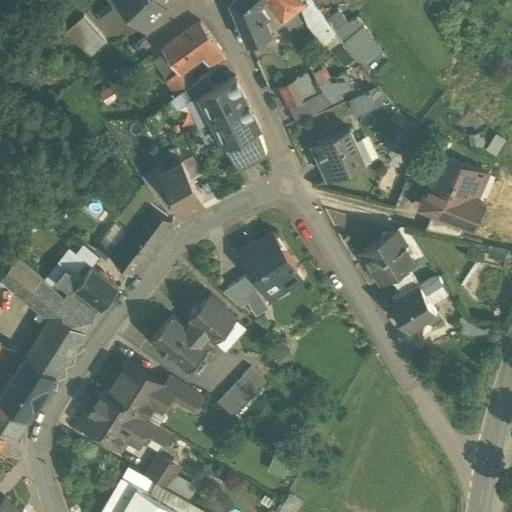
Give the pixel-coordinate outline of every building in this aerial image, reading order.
[(127,0),(146,20),(167,0),(127,0)] [(232,0),(232,1),(232,3),(232,5),(248,43),(271,33),(265,19),(270,15),(269,14),(260,4),(264,0),(232,0)] [(268,0),(264,0),(260,4),(269,14),(275,8),(268,0)] [(268,0),(275,8),(283,18),(300,5),(306,0),(268,0)] [(326,20),(309,0),(306,0),(300,5),(303,9),(308,22),(324,41),(335,32),(326,20)] [(338,11),(326,20),(335,32),(344,42),(356,32),(338,11)] [(89,58),(105,44),(84,20),(68,34),(89,58)] [(200,21),(163,47),(179,70),(201,54),(216,42),(200,21)] [(335,32),(324,41),(332,50),(344,42),(335,32)] [(216,42),(201,54),(211,69),(226,58),(216,42)] [(344,72),(319,82),(324,90),(333,103),(357,92),(344,72)] [(186,73),(176,79),(183,87),(191,82),(186,73)] [(207,73),(184,90),(189,100),(201,94),(201,93),(214,87),(207,73)] [(307,73),(297,78),(301,86),(311,81),(307,73)] [(214,87),(201,93),(201,94),(213,118),(247,101),(235,76),(214,87)] [(297,78),(280,86),(290,107),(291,106),(317,93),(311,81),(301,86),(297,78)] [(386,94),(378,84),(367,89),(377,102),(386,94)] [(317,93),(291,106),(297,120),(333,103),(324,90),(317,93)] [(247,101),(213,118),(226,145),(227,144),(259,128),(260,128),(247,101)] [(397,108),(392,116),(402,123),(406,114),(397,108)] [(350,125),(313,141),(329,177),(361,163),(352,143),(357,141),(350,125)] [(259,128),(227,144),(238,166),(267,153),(259,128)] [(489,171),(445,152),(423,203),(434,208),(466,222),(473,225),(484,200),(477,198),(489,171)] [(204,198),(182,158),(163,168),(169,181),(182,204),(184,209),(204,198)] [(169,181),(154,189),(170,210),(182,204),(169,181)] [(173,217),(148,199),(145,204),(128,226),(153,243),(173,217)] [(466,222),(434,208),(426,225),(461,234),(466,222)] [(153,243),(128,226),(112,247),(108,252),(109,253),(132,270),(153,243)] [(400,244),(391,228),(363,245),(383,279),(416,258),(405,241),(400,244)] [(295,263),(274,229),(240,250),(261,284),(277,274),(295,263)] [(112,247),(103,239),(96,250),(106,257),(109,253),(108,252),(112,247)] [(51,286),(16,255),(2,276),(52,319),(57,312),(84,330),(95,314),(71,293),(68,290),(63,296),(51,286)] [(416,258),(383,279),(388,288),(422,268),(416,258)] [(295,263),(277,274),(286,288),(304,277),(295,263)] [(119,287),(92,265),(81,279),(75,287),(100,307),(102,308),(119,287)] [(66,268),(51,286),(63,296),(68,290),(71,293),(75,287),(81,279),(66,268)] [(269,306),(248,272),(223,288),(241,304),(247,300),(256,314),(269,306)] [(440,273),(431,275),(421,281),(432,299),(449,289),(440,273)] [(277,274),(261,284),(270,298),(286,288),(277,274)] [(421,281),(392,299),(408,326),(437,308),(432,299),(421,281)] [(100,307),(75,287),(71,293),(95,314),(100,307)] [(211,292),(188,316),(193,320),(209,335),(215,340),(237,316),(211,292)] [(52,319),(29,355),(57,373),(84,330),(57,312),(52,319)] [(193,320),(187,327),(172,313),(150,338),(169,356),(171,354),(188,370),(209,347),(203,342),(209,335),(193,320)] [(493,324),(460,318),(461,331),(490,336),(493,324)] [(26,354),(0,394),(28,417),(57,373),(29,355),(26,354)] [(127,361),(106,394),(145,419),(154,405),(163,410),(171,397),(174,391),(166,386),(127,361)] [(251,367),(217,401),(233,417),(267,383),(251,367)] [(202,396),(172,376),(166,386),(174,391),(171,397),(192,411),(202,396)] [(106,394),(103,392),(82,425),(119,448),(126,437),(139,445),(153,424),(145,419),(106,394)] [(28,417),(0,394),(0,417),(2,420),(1,421),(5,423),(1,430),(14,440),(28,417)] [(179,470),(159,457),(153,465),(174,478),(179,470)] [(153,465),(145,477),(167,490),(173,481),(174,479),(174,478),(153,465)] [(203,511),(128,468),(101,511),(203,511)] [(188,490),(173,481),(167,490),(182,499),(188,490)] [(20,511),(4,497),(2,499),(0,501),(0,511),(20,511)]
